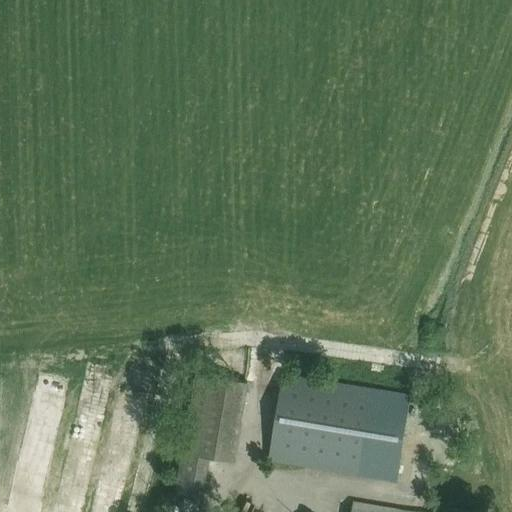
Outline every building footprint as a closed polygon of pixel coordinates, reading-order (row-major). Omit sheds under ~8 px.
[(247,383),(196,374),(176,494),(202,499),(209,459),(234,463),(247,383)] [(396,482),(410,396),(283,375),(268,461),(396,482)] [(21,495),(53,502),(78,386),(45,380),(21,495)] [(19,386),(13,418),(24,420),(25,412),(33,414),(38,389),(19,386)] [(409,511),(352,503),(350,511),(409,511)]
